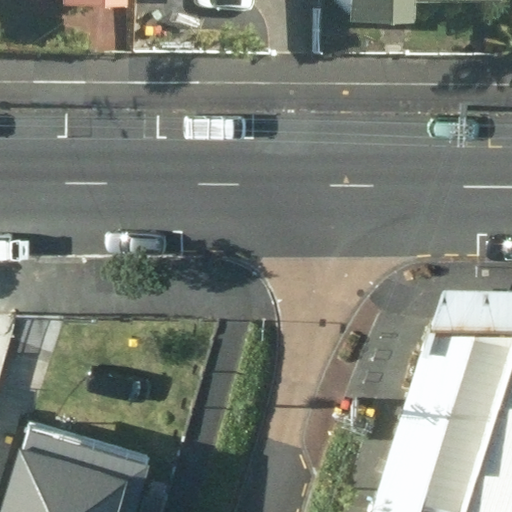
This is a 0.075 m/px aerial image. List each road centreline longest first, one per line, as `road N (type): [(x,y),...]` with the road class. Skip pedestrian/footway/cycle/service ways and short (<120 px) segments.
road 1 (tertiary): [(365,187),(0,184)]
road 2 (residential): [(365,187),(307,349),(267,511)]
road 3 (tertiary): [(511,188),(365,187)]
